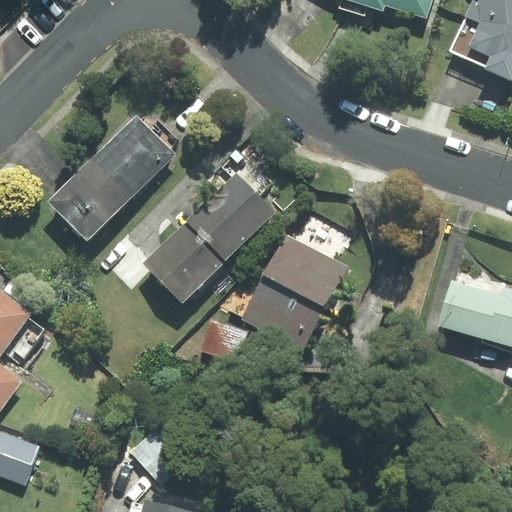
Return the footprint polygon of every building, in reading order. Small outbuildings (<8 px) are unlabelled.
[(359,0),(392,13),(395,6),(434,21),(441,0),(359,0)] [(481,1),(473,17),(455,54),(511,76),(511,0),(488,0),(489,5),(481,1)] [(143,110),(55,202),(98,243),(186,152),(143,110)] [(246,171),(151,263),(191,305),(287,213),(246,171)] [(370,255),(306,220),(249,323),(313,358),(370,255)] [(511,289),(460,276),(447,329),(511,344),(511,289)] [(42,314),(1,281),(0,282),(0,412),(3,415),(31,380),(5,359),(42,314)] [(257,329),(215,318),(206,354),(248,365),(257,329)] [(159,426),(130,452),(158,484),(187,459),(159,426)] [(0,475),(36,487),(50,445),(1,429),(0,432),(0,475)] [(207,511),(209,509),(149,494),(144,511),(207,511)]
